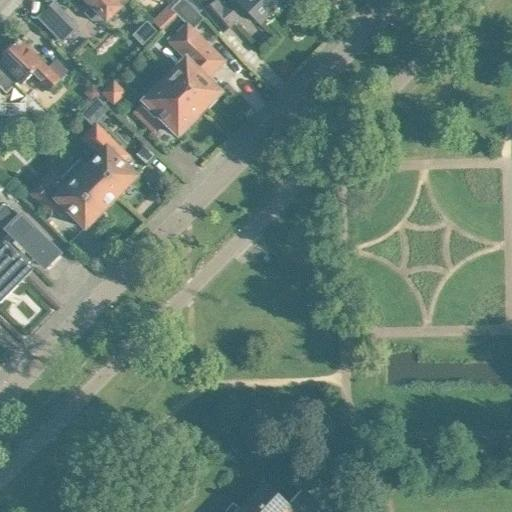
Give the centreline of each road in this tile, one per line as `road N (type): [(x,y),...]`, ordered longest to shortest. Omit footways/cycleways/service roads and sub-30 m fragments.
road 1 (residential): [(0,481),(338,143)]
road 2 (residential): [(292,97),(0,393)]
road 3 (residential): [(338,143),(481,0)]
road 4 (residential): [(389,0),(292,97)]
